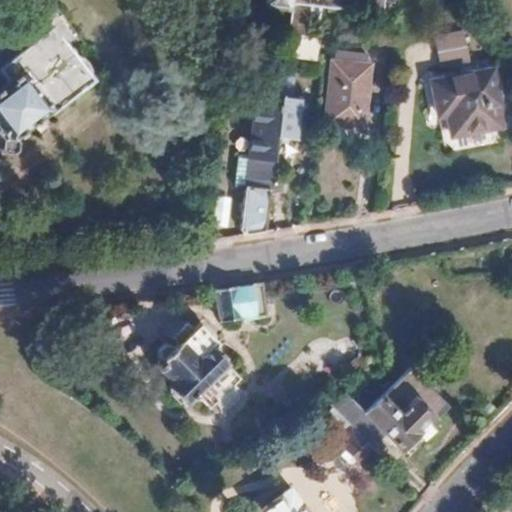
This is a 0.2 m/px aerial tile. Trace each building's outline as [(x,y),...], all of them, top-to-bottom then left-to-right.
[(73,49),(51,22),(47,20),(33,0),(28,0),(14,0),(0,11),(0,129),(1,131),(0,132),(0,146),(4,150),(11,149),(16,144),(17,138),(14,133),(49,105),(52,106),(92,73),(90,71),(88,67),(87,64),(87,59),(81,52),(78,50),(73,49)] [(266,0),(265,5),(289,8),(286,35),(307,36),(310,5),(381,12),(381,0),(266,0)] [(438,62),(468,57),(464,30),(433,35),(438,62)] [(314,59),(316,37),(307,36),(286,35),(284,55),(314,59)] [(369,64),(332,59),(324,120),(362,124),(369,64)] [(500,103),(494,70),(436,82),(442,116),(448,114),(453,136),(502,126),(498,103),(500,103)] [(297,116),(299,98),(279,95),(278,106),(277,112),(275,135),(295,138),(297,116)] [(277,112),(278,106),(257,104),(251,157),(272,160),(275,135),(277,112)] [(269,185),(271,163),(272,160),(251,157),(244,156),(240,186),(248,187),(269,189),(269,185)] [(276,186),(278,163),(271,163),(269,185),(276,186)] [(264,230),(269,189),(248,187),(243,227),(246,233),(264,230)] [(266,316),(262,281),(231,286),(214,288),(219,321),(241,317),(241,320),(266,316)] [(235,373),(221,357),(225,352),(207,333),(201,338),(188,325),(175,336),(180,342),(176,347),(171,346),(167,346),(165,347),(162,349),(161,353),(161,356),(162,359),(156,365),(174,383),(170,387),(194,411),(204,402),(235,373)] [(336,409),(352,425),(381,455),(395,441),(402,448),(432,418),(414,399),(411,403),(394,385),(381,397),(379,396),(365,410),(349,394),(330,404),(336,409)] [(352,425),(336,409),(323,421),(339,438),(352,425)] [(381,455),(352,425),(339,438),(350,449),(347,453),(355,461),(359,458),(368,467),(381,455)] [(283,496),(276,486),(257,498),(265,510),(283,496)] [(302,511),(289,493),(283,496),(265,510),(261,511),(302,511)]
